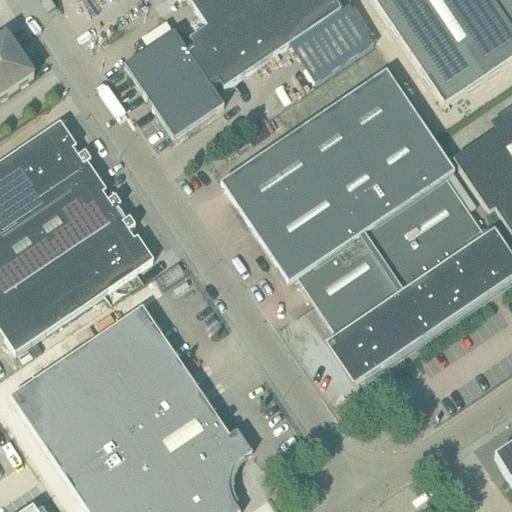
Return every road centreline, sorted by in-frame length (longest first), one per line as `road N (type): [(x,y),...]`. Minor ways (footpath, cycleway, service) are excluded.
road 1 (unclassified): [(360,506),(24,0)]
road 2 (unclassified): [(360,506),(511,404)]
